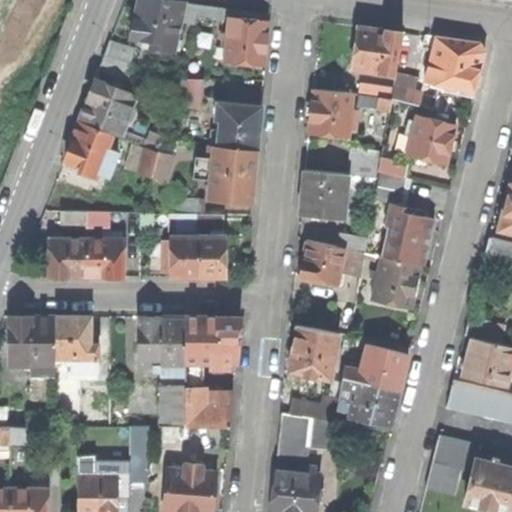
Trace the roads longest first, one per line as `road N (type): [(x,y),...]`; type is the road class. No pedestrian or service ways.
road 1 (residential): [(393,511),(511,39)]
road 2 (residential): [(296,0),(267,296)]
road 3 (residential): [(0,267),(105,0)]
road 4 (residential): [(0,293),(267,296)]
road 5 (residential): [(267,296),(246,511)]
road 6 (residential): [(346,0),(511,22)]
